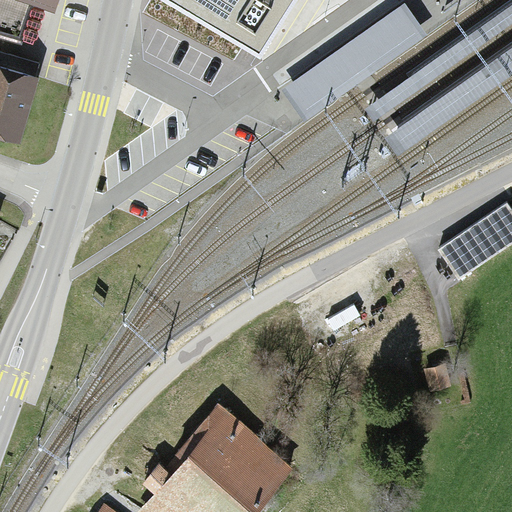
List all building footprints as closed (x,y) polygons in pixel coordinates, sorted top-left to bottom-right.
[(0,0),(0,32),(14,37),(19,16),(23,0),(0,0)] [(172,0),(264,58),(301,0),(172,0)] [(405,3),(285,87),(307,118),(427,35),(405,3)] [(511,5),(373,105),(381,116),(511,22),(511,5)] [(406,149),(511,74),(511,47),(394,131),(406,149)] [(38,80),(0,67),(0,143),(15,148),(38,80)] [(511,243),(511,213),(506,205),(438,249),(458,279),(511,243)] [(455,396),(447,367),(420,375),(428,404),(455,396)] [(139,511),(243,511),(287,461),(227,410),(139,511)]
